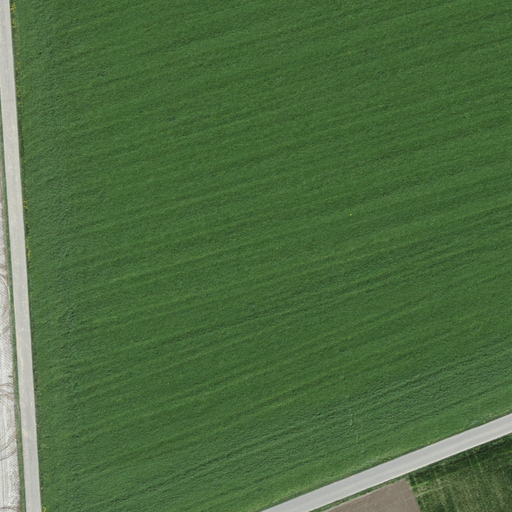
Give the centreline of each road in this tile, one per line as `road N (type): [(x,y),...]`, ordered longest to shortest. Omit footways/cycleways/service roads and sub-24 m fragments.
road 1 (track): [(0,53),(34,511)]
road 2 (unclassified): [(300,511),(511,425)]
